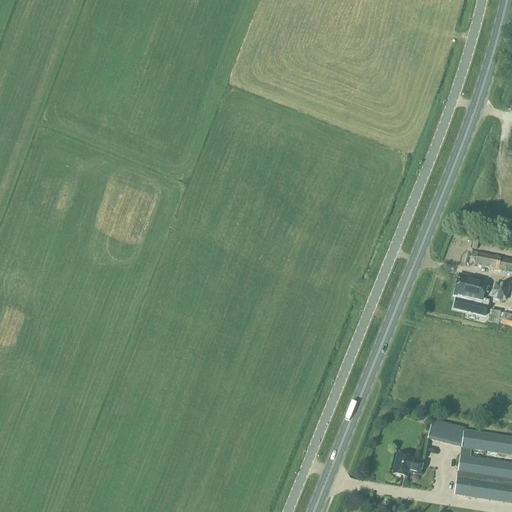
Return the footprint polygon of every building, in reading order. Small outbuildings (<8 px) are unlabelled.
[(511,260),(500,259),(500,258),(471,252),(470,258),(476,259),(474,266),(498,270),(511,272),(511,260)] [(457,296),(456,303),(478,309),(480,302),(482,302),(486,282),(459,275),(454,295),(457,296)] [(509,288),(495,284),(492,298),(506,301),(509,288)] [(485,310),(483,322),(498,325),(501,313),(485,310)] [(454,496),(511,504),(511,438),(464,431),(464,428),(463,428),(463,429),(432,421),(426,443),(460,451),(460,456),(454,496)] [(393,475),(406,478),(408,473),(420,476),(423,462),(411,459),(398,456),(393,475)]
